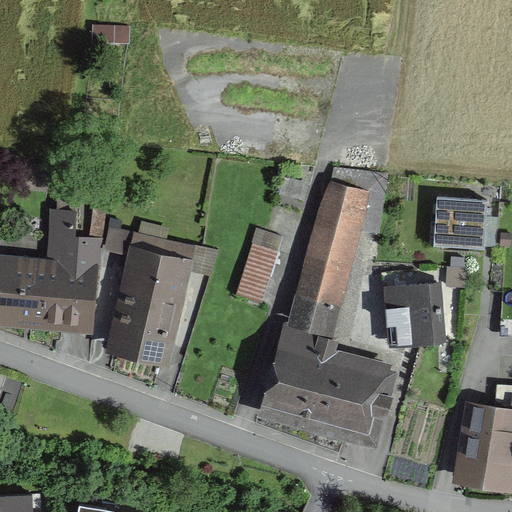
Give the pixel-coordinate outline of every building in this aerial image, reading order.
[(341,160),(334,177),(375,191),(381,174),(341,160)] [(18,191),(50,194),(53,168),(21,164),(18,191)] [(323,182),(287,298),(334,312),(370,197),(323,182)] [(482,207),(432,203),(429,248),(479,252),(482,207)] [(0,326),(98,336),(111,251),(113,240),(85,238),(85,208),(54,209),(53,265),(0,261),(0,326)] [(256,230),(236,297),(262,305),(283,239),(256,230)] [(111,251),(132,255),(113,356),(173,367),(197,246),(115,231),(113,240),(111,251)] [(438,288),(380,290),(382,349),(440,347),(438,288)] [(334,312),(287,298),(278,328),(325,343),(334,312)] [(395,364),(325,343),(278,328),(251,413),(368,450),(395,364)] [(506,413),(458,405),(445,484),(511,494),(511,487),(511,402),(508,401),(506,413)] [(45,511),(45,499),(0,500),(0,511),(45,511)]
